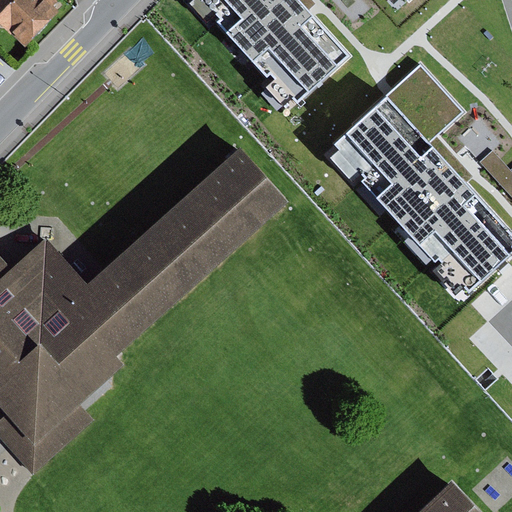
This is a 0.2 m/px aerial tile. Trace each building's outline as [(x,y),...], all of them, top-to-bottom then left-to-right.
[(0,0),(0,23),(25,47),(59,11),(54,7),(59,1),(57,0),(0,0)] [(297,0),(183,0),(300,127),(438,0),(313,0),(305,8),(297,0)] [(117,356),(289,204),(240,149),(87,285),(46,238),(12,268),(0,254),(0,406),(8,415),(35,445),(80,404),(125,365),(117,356)] [(35,445),(8,415),(0,421),(0,439),(33,476),(95,421),(80,404),(35,445)] [(480,511),(452,481),(419,511),(480,511)]
